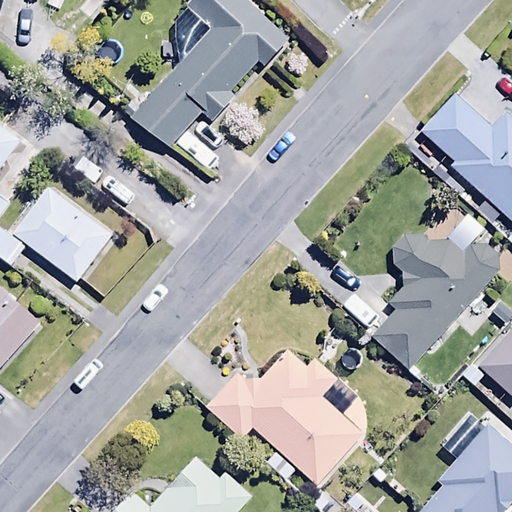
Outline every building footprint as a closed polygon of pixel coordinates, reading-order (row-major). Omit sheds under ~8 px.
[(264,73),(289,44),(239,0),(191,0),(184,9),(192,17),(173,38),(190,53),(132,119),(169,151),(200,116),(210,125),(233,99),(229,95),(256,65),(264,73)] [(452,164),(448,168),(511,227),(511,110),(510,109),(490,131),(452,97),(419,133),(452,164)] [(0,170),(18,146),(0,132),(0,170)] [(49,189),(12,237),(75,286),(112,238),(49,189)] [(0,217),(8,208),(0,201),(0,261),(9,269),(24,250),(0,231),(0,217)] [(407,372),(496,279),(499,262),(494,250),(477,245),(462,254),(447,244),(425,242),(420,234),(405,233),(389,248),(390,267),(402,275),(399,288),(385,303),(394,312),(370,337),(407,372)] [(0,368),(38,326),(1,290),(0,290),(0,368)] [(511,319),(504,327),(508,330),(473,367),(511,403),(511,319)] [(239,443),(250,430),(314,488),(361,435),(321,399),(335,383),(312,362),(306,369),(286,350),(252,388),(237,374),(204,412),(239,443)] [(503,511),(511,503),(511,451),(485,426),(435,481),(444,490),(423,511),(503,511)] [(238,511),(250,499),(225,476),(219,483),(193,460),(148,510),(132,495),(116,511),(238,511)]
